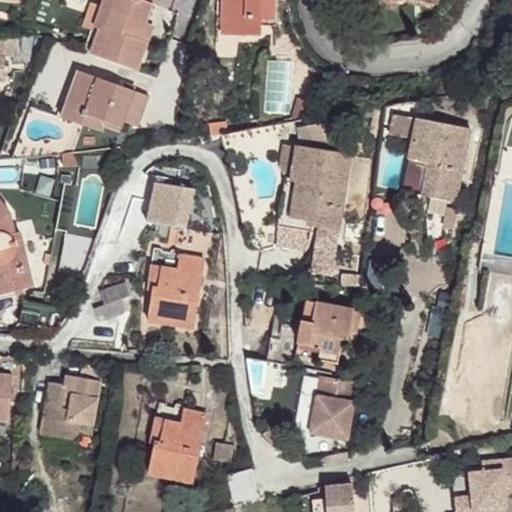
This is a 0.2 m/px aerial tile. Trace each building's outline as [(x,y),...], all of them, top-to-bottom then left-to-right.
[(101,0),(100,5),(93,25),(99,27),(97,32),(90,54),(137,70),(146,46),(140,44),(141,40),(140,39),(145,24),(152,3),(143,0),(101,0)] [(221,0),(221,17),(238,18),(238,34),(260,35),(261,18),(274,19),(274,0),(221,0)] [(399,1),(395,0),(376,0),(375,5),(396,11),(399,1)] [(437,3),(423,0),(398,0),(399,1),(436,10),(437,3)] [(93,25),(100,5),(92,2),(83,26),(97,32),(99,27),(93,25)] [(238,18),(223,17),(223,34),(238,34),(238,18)] [(153,26),(145,24),(140,39),(141,40),(140,44),(146,46),(153,26)] [(78,70),(61,117),(80,124),(84,113),(122,126),(124,122),(138,127),(149,96),(78,70)] [(298,99),(290,123),(301,122),(308,101),(298,99)] [(84,113),(80,124),(101,131),(103,125),(120,131),(122,126),(84,113)] [(471,129),(393,113),(389,131),(413,136),(402,191),(417,194),(455,202),(471,129)] [(209,123),(210,136),(226,134),(225,122),(209,123)] [(300,127),(302,145),(320,143),(320,146),(328,145),(326,122),(300,127)] [(296,146),(283,144),(280,164),(285,176),(286,176),(291,177),(296,146)] [(351,155),(296,146),(291,177),(296,178),(290,216),(307,219),(307,224),(339,229),(351,155)] [(77,155),(63,156),(63,166),(78,166),(77,155)] [(291,177),(286,176),(277,226),(306,231),(307,224),(307,219),(290,216),(296,178),(291,177)] [(187,229),(193,189),(154,183),(147,222),(187,229)] [(417,194),(402,191),(395,195),(416,200),(417,194)] [(0,293),(33,286),(20,233),(14,234),(9,212),(0,200),(0,293)] [(456,209),(447,207),(443,226),(453,228),(456,209)] [(179,230),(170,229),(168,244),(176,245),(179,230)] [(158,267),(152,266),(148,289),(153,290),(148,322),(193,329),(204,258),(178,254),(178,250),(175,250),(172,250),(171,253),(160,251),(158,267)] [(160,251),(154,251),(152,266),(158,267),(160,251)] [(126,282),(100,291),(105,305),(94,308),(99,321),(128,311),(123,299),(131,296),(126,282)] [(49,329),(53,306),(26,301),(21,325),(49,329)] [(352,309),(305,301),(296,356),(337,363),(342,339),(347,339),(352,309)] [(12,376),(0,374),(0,420),(9,421),(12,376)] [(67,375),(65,385),(65,390),(72,391),(74,376),(67,375)] [(74,376),(72,391),(65,390),(65,385),(49,382),(40,434),(76,441),(77,433),(89,435),(99,381),(74,376)] [(356,383),(320,376),(310,434),(347,440),(356,383)] [(165,420),(161,442),(156,441),(155,442),(149,474),(192,483),(207,414),(184,409),(181,423),(165,420)] [(152,442),(155,442),(156,441),(161,442),(165,420),(157,418),(152,442)] [(233,446),(216,443),(213,460),(231,463),(233,446)] [(450,474),(454,511),(487,511),(487,508),(504,506),(503,490),(511,489),(511,456),(479,460),(480,470),(450,474)] [(354,511),(352,484),(325,486),(326,498),(326,511),(354,511)] [(326,511),(326,498),(312,499),(312,511),(326,511)]
